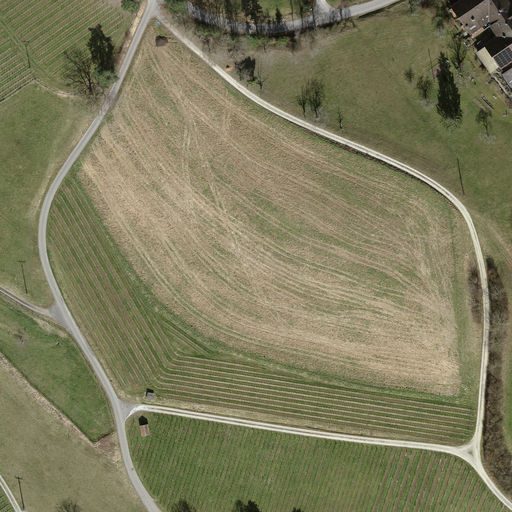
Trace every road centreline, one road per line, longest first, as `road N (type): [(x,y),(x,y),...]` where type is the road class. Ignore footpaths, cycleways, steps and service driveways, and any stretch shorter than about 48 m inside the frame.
road 1 (unclassified): [(157,0),(44,219),(44,254),(65,315),(119,409),(129,465),(156,511)]
road 2 (track): [(465,210),(428,179),(262,103),(152,7)]
road 3 (track): [(473,456),(119,409)]
road 4 (track): [(473,456),(487,300),(465,210)]
road 5 (unclassified): [(385,0),(290,26),(246,27),(178,0)]
